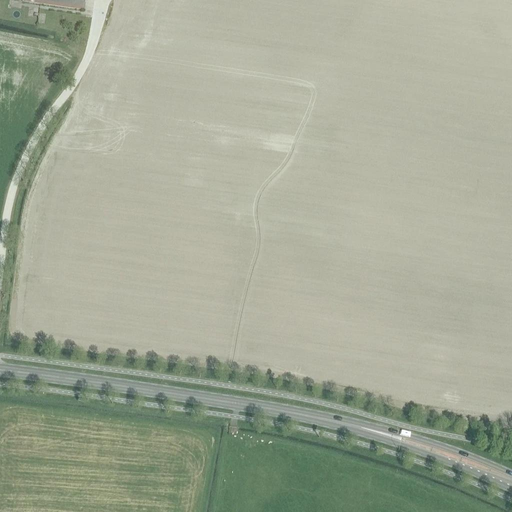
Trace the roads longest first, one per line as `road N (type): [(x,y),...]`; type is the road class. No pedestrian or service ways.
road 1 (primary): [(326,419),(0,370)]
road 2 (primary): [(326,419),(511,491)]
road 3 (primary): [(511,474),(403,434),(326,419)]
